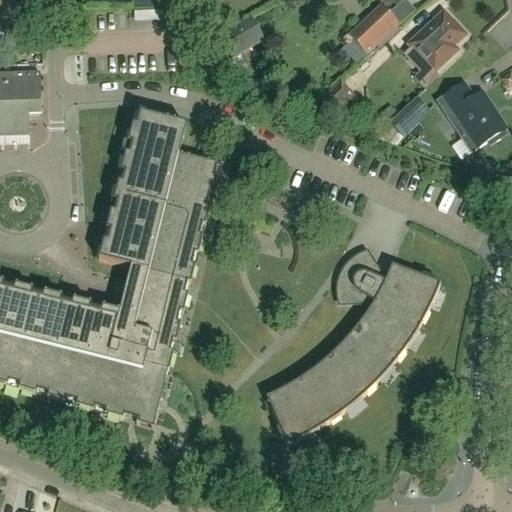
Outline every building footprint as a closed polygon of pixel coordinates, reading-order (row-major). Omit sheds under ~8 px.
[(380,9),(348,39),(366,59),(372,52),(398,28),(386,16),(380,9)] [(443,12),(405,46),(427,70),(415,81),(423,90),(435,79),(433,77),(459,53),(455,49),(467,38),(443,12)] [(251,20),(218,38),(231,62),(264,44),(251,20)] [(0,385),(7,388),(8,383),(19,386),(17,391),(36,397),(37,392),(48,395),(46,400),(64,405),(66,400),(76,403),(75,408),(93,414),(95,409),(105,412),(104,417),(122,422),(123,417),(137,421),(135,426),(154,432),(173,355),(168,353),(170,343),(176,344),(180,325),(175,324),(178,313),(183,315),(187,297),(182,296),(185,284),(190,286),(195,267),(190,266),(192,255),(197,257),(202,238),(197,237),(200,226),(205,228),(209,209),(204,208),(207,197),(212,199),(217,180),(212,179),(215,166),(186,159),(193,129),(147,118),(144,130),(132,127),(127,146),(133,147),(130,158),(125,156),(120,175),(126,176),(123,187),(118,186),(113,204),(119,205),(116,216),(111,215),(106,233),(111,234),(109,245),(104,244),(99,262),(130,269),(126,285),(115,282),(111,297),(122,300),(118,315),(101,310),(100,315),(89,313),(91,308),(72,303),(71,308),(60,305),(61,300),(43,296),(42,301),(31,298),(32,293),(14,288),(13,293),(2,291),(3,286),(0,284),(0,138),(29,138),(28,118),(41,117),(40,75),(0,76),(0,385)] [(511,89),(511,77),(511,75),(502,82),(508,92),(511,89)] [(379,106),(391,95),(373,77),(362,88),(379,106)] [(340,82),(314,107),(353,122),(360,105),(340,82)] [(465,86),(442,101),(451,116),(447,118),(463,143),(467,140),(476,153),(486,146),(489,150),(508,137),(505,133),(507,132),(483,95),(475,101),(465,86)] [(417,105),(391,129),(399,138),(425,113),(417,105)] [(393,369),(400,359),(404,354),(408,349),(407,348),(405,350),(399,346),(413,326),(419,329),(418,331),(419,332),(425,321),(431,310),(430,309),(428,312),(422,309),(432,286),(439,289),(438,291),(439,291),(440,287),(391,269),(384,285),(371,279),(372,276),(372,272),(372,269),(371,265),(371,264),(370,262),(369,261),(368,260),(366,259),(365,259),(363,258),(361,258),(360,258),(358,259),(354,261),(351,263),(348,266),(345,269),(341,275),(339,279),(338,284),(337,288),(337,291),(337,294),(338,297),(339,300),(340,302),(342,304),(344,305),(347,305),(349,305),(351,305),(354,305),(356,304),(358,303),(359,301),(361,299),(362,297),(374,305),(365,320),(354,334),(337,352),(319,368),(299,383),(283,392),(266,401),(287,448),(307,439),(306,438),(304,439),(300,433),(323,420),(326,426),(324,427),(325,428),(336,421),(345,414),(344,413),(342,415),(338,409),(358,393),(362,399),(360,400),(361,401),(366,397),(370,393),(379,384),(378,383),(376,385),(372,381),(388,362),(393,366),(392,368),(393,369)]
